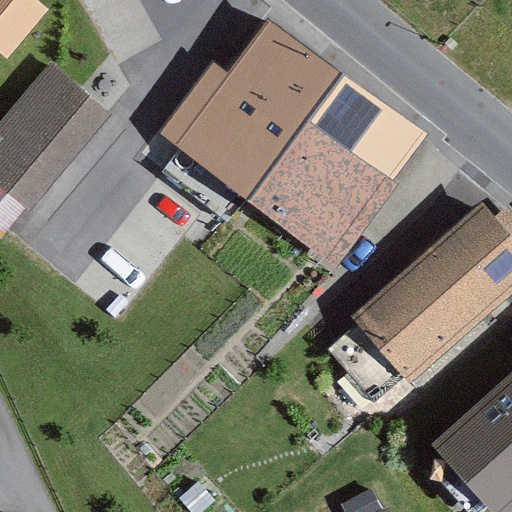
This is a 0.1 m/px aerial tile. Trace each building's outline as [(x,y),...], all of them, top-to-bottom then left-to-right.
[(37,0),(0,0),(0,52),(4,56),(46,7),(37,0)] [(219,58),(166,130),(348,261),(429,135),(274,20),(237,71),(219,58)] [(56,64),(0,129),(0,219),(10,228),(111,111),(56,64)] [(511,229),(488,202),(359,315),(416,380),(511,296),(511,229)] [(507,511),(511,508),(511,376),(435,445),(496,511),(507,511)]
